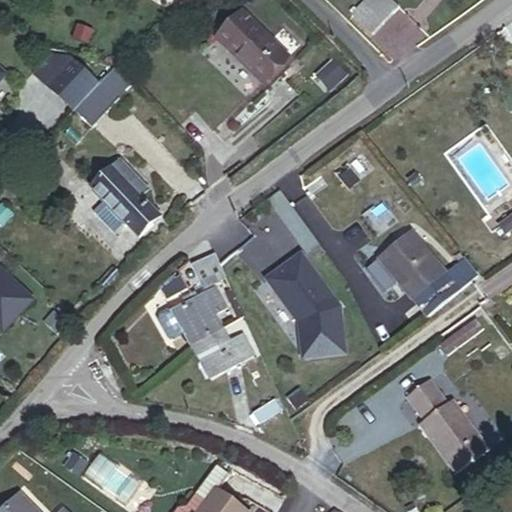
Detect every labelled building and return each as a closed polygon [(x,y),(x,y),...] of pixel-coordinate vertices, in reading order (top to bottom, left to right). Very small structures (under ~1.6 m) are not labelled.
[(371,39),(400,11),(389,0),(371,0),(352,19),(371,39)] [(215,41),(228,53),(256,25),(243,12),(215,41)] [(259,84),(287,55),(256,25),(228,53),(259,84)] [(99,87),(71,60),(47,86),(75,112),(99,87)] [(330,91),(345,77),(333,64),(318,78),(330,91)] [(120,100),(126,93),(109,77),(103,83),(120,100)] [(74,113),(91,130),(120,100),(103,83),(99,87),(75,112),(74,113)] [(160,220),(142,201),(150,193),(122,163),(93,191),(140,240),(160,220)] [(428,324),(482,281),(465,259),(444,275),(413,236),(379,263),(428,324)] [(345,357),(339,309),(333,310),(326,300),(330,297),(299,256),(264,282),(298,326),(302,362),(345,357)] [(201,293),(225,281),(214,258),(205,263),(190,269),(200,290),(201,293)] [(98,285),(105,291),(121,276),(114,269),(98,285)] [(174,316),(219,292),(229,311),(216,318),(225,333),(240,325),(224,293),(229,291),(225,281),(201,293),(200,290),(192,295),(180,277),(162,290),(172,308),(160,315),(159,322),(168,337),(174,339),(184,334),(174,316)] [(0,338),(28,309),(0,282),(0,338)] [(193,351),(225,333),(216,318),(229,311),(219,292),(174,316),(184,334),(193,351)] [(485,332),(477,321),(470,326),(478,337),(485,332)] [(446,359),(478,337),(470,326),(438,348),(446,359)] [(193,351),(211,383),(255,358),(245,340),(232,347),(225,333),(193,351)] [(455,480),(491,454),(456,405),(450,409),(432,385),(407,403),(424,427),(419,430),(455,480)] [(252,416),(257,427),(285,413),(280,403),(252,416)] [(197,511),(214,489),(218,492),(228,479),(216,470),(183,511),(197,511)] [(244,511),(218,492),(214,489),(197,511),(244,511)]
